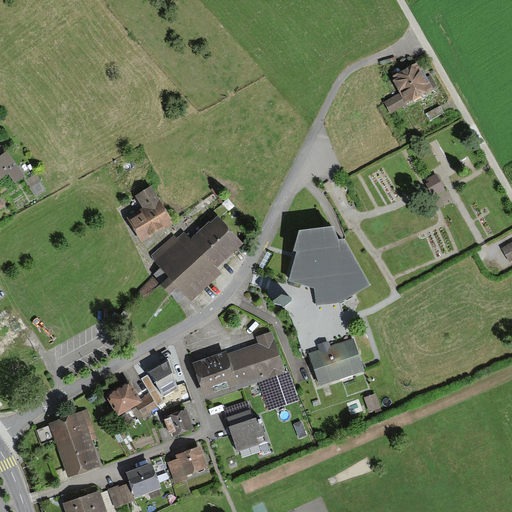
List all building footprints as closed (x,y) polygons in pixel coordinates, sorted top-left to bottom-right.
[(418,68),(396,82),(403,93),(386,104),(393,115),(432,90),(418,68)] [(2,158),(0,159),(0,179),(9,173),(17,183),(26,177),(14,160),(7,165),(2,158)] [(445,190),(436,175),(424,181),(433,197),(445,190)] [(147,210),(131,220),(147,243),(176,224),(153,189),(139,198),(147,210)] [(0,212),(9,206),(0,194),(0,212)] [(243,244),(220,219),(192,244),(182,233),(154,257),(172,276),(163,284),(174,297),(182,289),(192,300),(223,272),(218,266),(243,244)] [(334,229),(299,232),(294,251),(297,252),(289,279),(315,286),(317,302),(342,299),(371,283),(345,241),(339,242),(334,229)] [(284,296),(274,304),(287,310),(296,302),(284,296)] [(0,343),(29,325),(14,302),(0,311),(0,315),(1,317),(0,317),(0,358),(4,356),(0,349),(0,343)] [(261,345),(198,366),(208,397),(266,378),(275,405),(297,398),(275,331),(258,337),(261,345)] [(364,371),(353,338),(330,346),(329,341),(317,345),(319,350),(309,354),(320,386),(364,371)] [(169,362),(150,374),(164,396),(183,383),(169,362)] [(130,385),(109,399),(120,417),(138,405),(145,416),(159,408),(150,395),(140,401),(130,385)] [(376,396),(365,400),(369,413),(380,409),(376,396)] [(246,402),(224,411),(240,453),(269,442),(261,421),(254,424),(246,402)] [(189,412),(167,420),(173,437),(195,428),(189,412)] [(81,418),(37,432),(42,445),(55,440),(67,478),(97,469),(81,418)] [(180,461),(170,465),(175,480),(208,469),(201,449),(178,456),(180,461)] [(155,467),(129,476),(137,497),(162,488),(155,467)] [(129,484),(109,491),(114,509),(135,502),(129,484)] [(107,511),(102,494),(65,507),(66,511),(107,511)]
